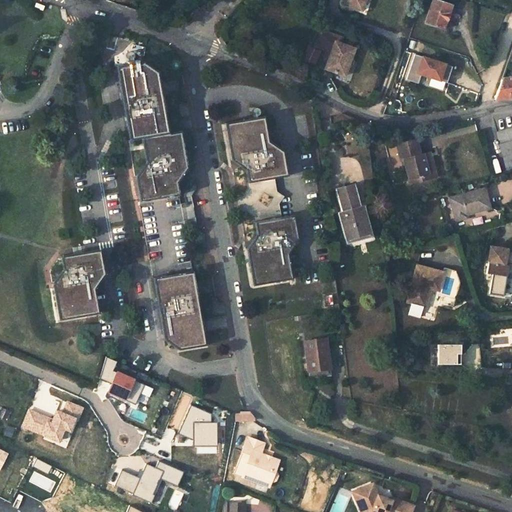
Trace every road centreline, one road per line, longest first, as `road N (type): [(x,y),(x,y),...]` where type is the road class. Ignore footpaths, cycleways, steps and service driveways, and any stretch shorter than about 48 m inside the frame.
road 1 (unclassified): [(186,36),(247,386),(260,410),(282,431),(511,506)]
road 2 (residential): [(511,103),(377,120),(186,36)]
